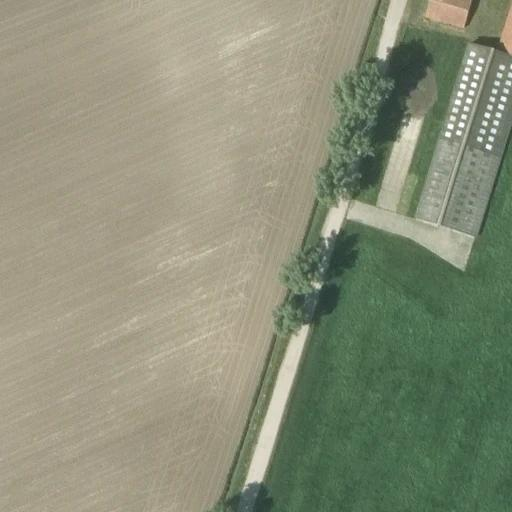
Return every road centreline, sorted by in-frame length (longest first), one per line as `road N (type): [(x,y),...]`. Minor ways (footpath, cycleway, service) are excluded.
road 1 (track): [(237,511),(327,219)]
road 2 (unclassified): [(327,219),(396,0)]
